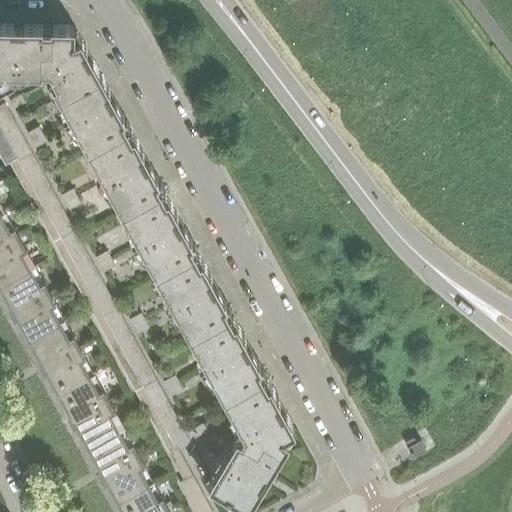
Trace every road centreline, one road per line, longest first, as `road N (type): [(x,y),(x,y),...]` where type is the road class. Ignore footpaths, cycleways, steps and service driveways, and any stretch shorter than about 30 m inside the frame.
road 1 (residential): [(90,0),(108,13),(358,473),(294,511)]
road 2 (tertiary): [(442,277),(382,219),(215,0)]
